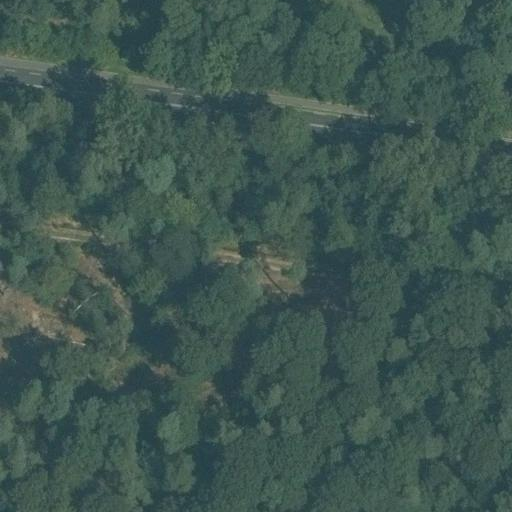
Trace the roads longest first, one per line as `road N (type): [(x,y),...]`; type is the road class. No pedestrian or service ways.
road 1 (track): [(511,270),(352,253),(320,280),(273,283),(217,270),(184,242),(0,214)]
road 2 (primary): [(511,154),(0,80)]
